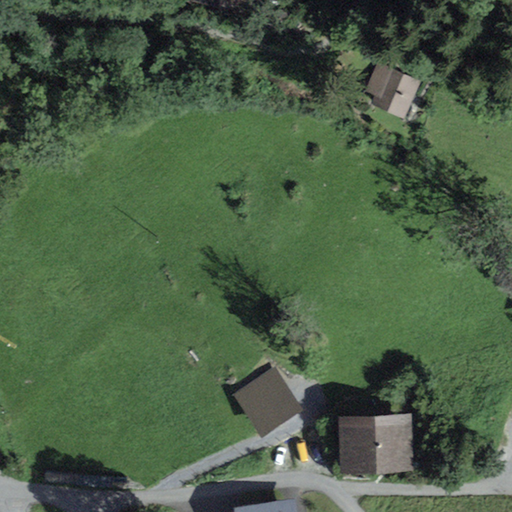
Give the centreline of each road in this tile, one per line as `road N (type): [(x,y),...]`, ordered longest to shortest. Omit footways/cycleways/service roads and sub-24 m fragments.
road 1 (unclassified): [(0,485),(87,502),(339,490)]
road 2 (unclassified): [(339,490),(511,483)]
